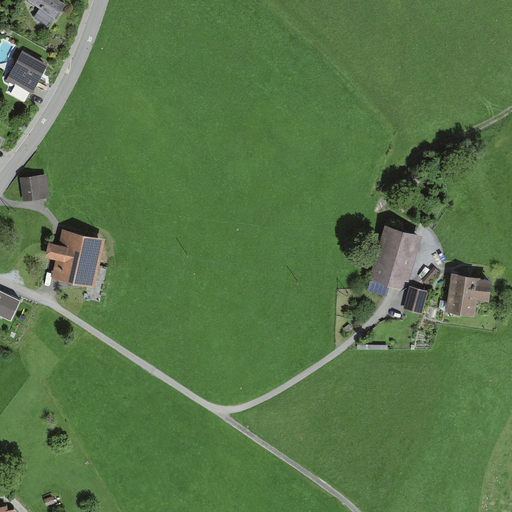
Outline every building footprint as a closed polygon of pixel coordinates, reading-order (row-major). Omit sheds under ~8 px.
[(40,22),(55,32),(61,22),(64,24),(73,10),(66,5),(69,0),(38,0),(34,6),(45,14),(40,22)] [(29,48),(13,77),(40,91),(55,62),(29,48)] [(24,181),(26,203),(54,200),(52,177),(24,181)] [(419,178),(402,187),(408,198),(424,189),(419,178)] [(406,282),(420,237),(382,224),(364,279),(399,289),(402,281),(406,282)] [(68,227),(64,243),(55,241),(51,256),(63,259),(59,275),(101,285),(112,238),(68,227)] [(446,272),(438,312),(468,318),(471,301),(484,304),(488,281),(460,276),(462,266),(453,264),(451,273),(446,272)] [(422,280),(427,285),(440,272),(435,267),(422,280)] [(421,317),(429,294),(410,288),(402,311),(421,317)] [(0,315),(10,320),(20,300),(0,291),(0,315)] [(44,498),(47,506),(56,503),(54,495),(44,498)]
